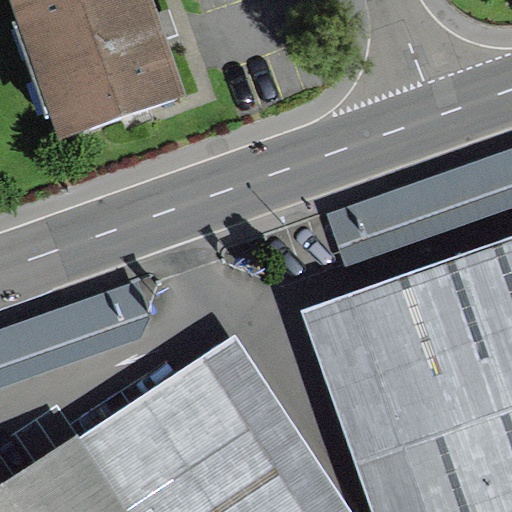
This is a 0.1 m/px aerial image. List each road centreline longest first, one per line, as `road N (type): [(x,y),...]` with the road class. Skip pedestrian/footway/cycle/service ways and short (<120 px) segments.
road 1 (primary): [(0,269),(438,115)]
road 2 (unknown): [(182,205),(198,274),(195,316),(155,345),(0,402)]
road 3 (residential): [(391,0),(438,115)]
